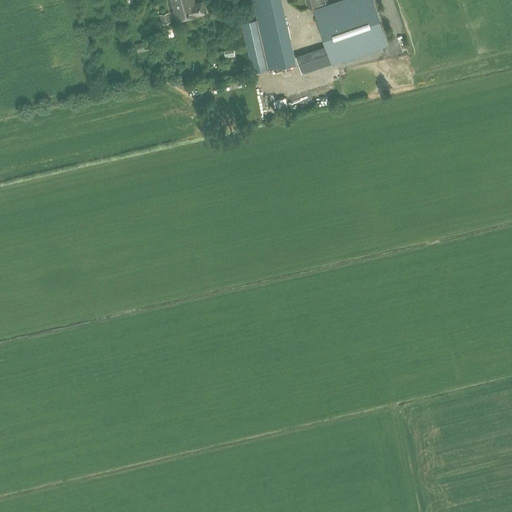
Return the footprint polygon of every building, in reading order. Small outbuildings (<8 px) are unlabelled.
[(171,0),(176,20),(181,19),(196,15),(198,15),(205,13),(202,2),(195,4),(194,0),(171,0)] [(252,0),(257,20),(280,14),(282,14),(278,0),(252,0)] [(306,0),(309,9),(326,4),(325,0),(306,0)] [(326,46),(332,63),(388,44),(372,0),(339,0),(314,9),(315,12),(326,46)] [(169,12),(160,14),(162,23),(171,21),(169,12)] [(280,14),(257,20),(268,68),(291,63),(280,14)] [(268,68),(257,20),(243,23),(253,72),(268,68)] [(161,31),(163,38),(170,36),(168,29),(161,31)] [(136,44),(138,52),(154,48),(151,37),(143,39),(143,42),(136,44)] [(301,73),(332,63),(326,46),(296,56),(301,73)] [(217,60),(218,70),(228,69),(227,59),(217,60)] [(196,119),(206,117),(201,94),(191,97),(196,119)] [(286,97),(275,100),(279,114),(289,112),(286,97)]
